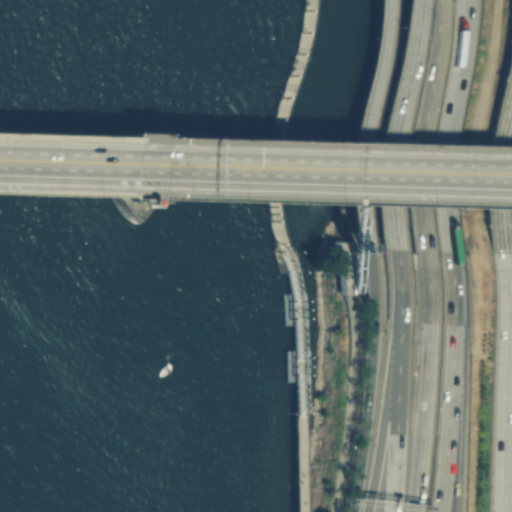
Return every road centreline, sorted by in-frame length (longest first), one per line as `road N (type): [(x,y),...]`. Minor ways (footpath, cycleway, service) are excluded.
road 1 (motorway): [(376,250),(351,511)]
road 2 (motorway): [(501,511),(510,250)]
road 3 (motorway): [(441,511),(456,251)]
road 4 (motorway): [(433,252),(413,511)]
road 5 (motorway): [(436,0),(433,252)]
road 6 (motorway): [(456,251),(465,0)]
road 7 (motorway): [(380,0),(376,250)]
road 8 (motorway): [(410,0),(401,249)]
road 9 (primary): [(137,165),(362,172)]
road 10 (motorway): [(399,353),(365,511)]
road 11 (motorway): [(399,353),(389,511)]
road 12 (primary): [(362,172),(511,175)]
